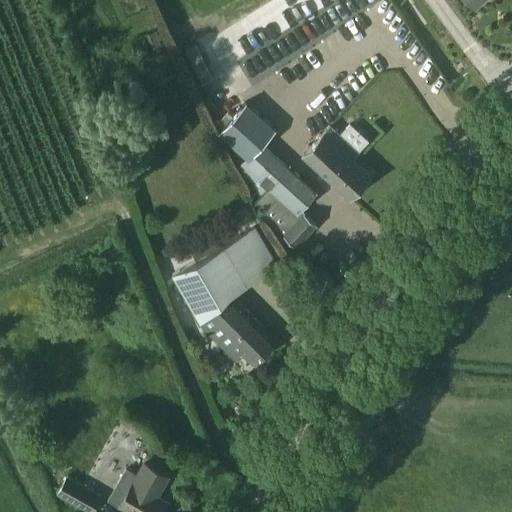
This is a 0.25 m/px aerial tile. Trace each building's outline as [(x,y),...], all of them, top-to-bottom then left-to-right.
[(245,191),(238,199),(295,250),(315,226),(300,213),(318,194),(278,156),(261,140),(273,128),(248,105),(215,134),(242,161),(234,169),(245,191)] [(358,152),(331,127),(305,156),(350,198),(371,175),(352,158),(358,152)] [(172,275),(200,323),(235,358),(242,352),(253,363),(277,340),(231,293),(280,265),(259,226),(172,275)] [(131,511),(162,511),(168,503),(156,496),(168,476),(145,463),(133,483),(132,482),(119,505),(131,511)] [(56,493),(90,511),(91,511),(102,494),(67,474),(56,493)]
